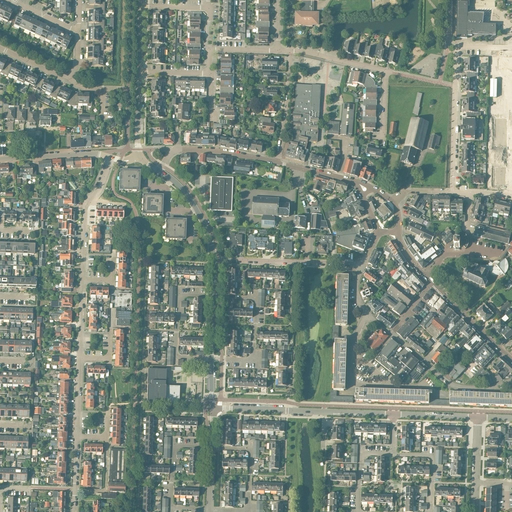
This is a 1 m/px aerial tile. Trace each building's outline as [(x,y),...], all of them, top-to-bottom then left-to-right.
[(99,3),(99,0),(89,0),(89,5),(96,6),(96,9),(104,9),(104,3),(99,3)] [(269,5),(269,0),(259,0),(259,4),(256,4),(256,8),(270,8),(268,8),(268,5),(269,5)] [(318,1),(318,0),(296,0),(296,1),(302,1),(301,12),(302,12),(302,14),(296,14),(296,25),(301,25),(301,27),(312,27),(312,25),(318,25),(318,14),(312,14),(312,13),(313,13),(313,2),(312,2),(312,1),(318,1)] [(460,0),(461,3),(457,3),(456,39),(467,39),(467,37),(471,36),(471,35),(496,36),(496,28),(497,28),(497,25),(496,25),(482,25),(484,14),(483,14),(478,14),(473,14),(467,14),(468,7),(469,7),(469,0),(460,0)] [(270,8),(256,8),(256,11),(259,11),(259,16),(257,16),(259,17),(269,17),(269,11),(268,11),(268,8),(270,8)] [(7,9),(2,20),(8,22),(12,12),(7,9)] [(70,14),(70,9),(59,9),(59,14),(61,14),(61,15),(60,15),(65,18),(65,17),(64,17),(65,14),(70,14)] [(104,15),(104,9),(96,9),(96,12),(89,12),(89,17),(99,18),(99,15),(104,15)] [(153,21),(166,21),(165,21),(165,15),(167,15),(167,12),(160,12),(155,12),(155,15),(153,15),(153,21)] [(190,22),(201,22),(201,16),(200,16),(200,13),(201,13),(188,13),(188,16),(190,16),(190,21),(189,21),(189,22),(190,22)] [(19,28),(24,17),(19,15),(14,25),(19,28)] [(24,30),(29,20),(24,17),(19,28),(24,30)] [(99,21),(99,18),(89,17),(88,23),(95,24),(95,27),(104,27),(104,21),(99,21)] [(269,22),(269,17),(259,17),(259,22),(256,22),(256,25),(269,25),(268,25),(268,22),(269,22)] [(30,32),(34,22),(29,20),(24,30),(30,32)] [(166,21),(153,21),(153,26),(155,27),(155,29),(166,30),(166,27),(165,26),(165,21),(166,21)] [(35,35),(40,24),(34,22),(30,32),(35,35)] [(200,27),(201,22),(190,22),(190,27),(187,27),(187,30),(201,31),(201,30),(199,30),(200,27)] [(40,37),(45,27),(40,24),(35,35),(40,37)] [(269,26),(269,25),(256,25),(256,29),(258,29),(258,34),(257,34),(258,34),(269,34),(269,29),(268,29),(268,26),(269,26)] [(45,40),(50,29),(45,27),(40,37),(45,40)] [(103,33),(104,27),(95,27),(95,30),(88,30),(88,35),(98,36),(99,33),(103,33)] [(50,42),(55,32),(50,29),(45,40),(50,42)] [(166,33),(166,30),(155,29),(155,32),(153,32),(153,38),(166,38),(165,38),(165,33),(166,33)] [(201,31),(187,30),(187,34),(190,34),(190,39),(188,39),(190,39),(200,39),(200,34),(199,34),(199,31),(201,31)] [(55,45),(60,34),(55,32),(50,42),(55,45)] [(61,47),(65,37),(60,34),(55,45),(61,47)] [(268,40),(269,34),(258,34),(258,39),(255,39),(255,43),(269,43),(267,43),(267,40),(268,40)] [(98,39),(98,36),(88,35),(88,41),(95,42),(95,45),(103,45),(103,39),(98,39)] [(65,37),(61,47),(66,50),(71,39),(65,37)] [(166,38),(153,38),(153,44),(154,44),(154,47),(166,47),(166,44),(164,44),(165,38),(166,38)] [(200,45),(200,39),(190,39),(190,44),(187,44),(187,48),(201,48),(199,48),(199,45),(200,45)] [(357,41),(352,39),(350,41),(350,44),(345,43),(343,52),(348,53),(350,54),(350,51),(354,52),(355,52),(356,45),(357,41)] [(378,45),(376,57),(380,58),(379,60),(386,62),(386,60),(386,59),(388,52),(382,51),(383,48),(382,46),(381,46),(382,42),(379,41),(378,45)] [(368,43),(363,42),(362,46),(356,45),(355,52),(354,52),(354,55),(358,56),(360,56),(361,53),(365,54),(367,47),(368,43)] [(376,57),(378,45),(375,44),(373,45),(372,49),(367,47),(365,54),(364,57),(369,58),(371,58),(371,59),(372,56),(376,57)] [(88,48),(87,53),(92,54),(98,54),(100,54),(100,51),(103,51),(103,45),(95,45),(95,48),(88,48)] [(166,50),(166,47),(154,47),(154,50),(153,50),(152,55),(166,56),(164,56),(164,50),(166,50)] [(201,48),(187,48),(187,51),(190,51),(189,56),(188,56),(189,56),(200,57),(200,51),(199,51),(199,48),(201,48)] [(386,59),(390,60),(390,63),(396,64),(399,55),(394,54),(395,51),(394,49),(389,48),(388,52),(386,59)] [(87,53),(87,59),(94,59),(94,60),(94,66),(103,66),(103,60),(104,57),(100,57),(100,54),(98,54),(92,54),(87,53)] [(166,56),(152,55),(152,61),(154,61),(154,64),(158,65),(158,64),(165,65),(165,61),(164,61),(164,56),(166,56)] [(200,62),(200,57),(189,56),(189,62),(187,62),(187,65),(199,65),(199,62),(200,62)] [(221,65),(231,65),(233,65),(231,65),(232,60),(234,60),(234,56),(221,56),(222,56),(222,59),(221,59),(221,65)] [(499,60),(498,69),(511,68),(511,58),(508,58),(508,59),(508,60),(506,60),(506,58),(502,58),(502,59),(502,60),(499,60)] [(4,75),(9,64),(6,63),(6,62),(4,61),(4,60),(1,59),(0,61),(0,70),(1,71),(0,73),(4,75)] [(263,60),(262,71),(275,71),(275,67),(277,67),(277,66),(278,66),(278,64),(277,63),(277,60),(263,60)] [(13,76),(17,66),(15,65),(14,66),(12,64),(11,65),(9,64),(4,75),(7,76),(8,74),(13,76)] [(231,70),(231,65),(221,65),(221,70),(222,70),(222,74),(234,74),(234,70),(231,70)] [(20,82),(25,72),(22,70),(23,69),(20,68),(17,66),(13,76),(18,79),(17,81),(20,82)] [(478,77),(478,67),(475,67),(464,67),(464,72),(469,73),(468,77),(475,77),(478,77)] [(267,81),(267,82),(270,82),(270,83),(271,84),(272,84),(273,83),(274,82),(277,82),(278,75),(268,74),(268,75),(266,75),(266,71),(259,71),(259,75),(263,75),(263,77),(264,78),(264,80),(265,81),(267,81)] [(29,84),(34,74),(31,73),(28,72),(28,73),(25,72),(20,82),(23,84),(24,82),(29,84)] [(358,84),(360,74),(354,72),(354,73),(351,73),(348,84),(352,85),(352,83),(358,84)] [(36,90),(41,79),(38,78),(39,77),(36,76),(37,75),(34,74),(29,84),(34,86),(33,89),(36,90)] [(234,77),(234,74),(222,74),(222,77),(221,77),(221,82),(231,83),(233,83),(233,82),(231,82),(231,77),(234,77)] [(364,87),(373,81),(371,78),(368,77),(368,76),(365,76),(365,75),(360,74),(358,84),(363,85),(364,87)] [(474,87),(475,77),(468,77),(468,81),(464,80),(463,87),(474,87)] [(45,92),(50,82),(47,80),(47,82),(41,79),(36,90),(40,92),(41,89),(45,92)] [(152,88),(165,88),(163,88),(164,83),(165,83),(165,79),(158,79),(154,79),(154,82),(152,82),(152,88)] [(366,95),(376,95),(376,89),(376,86),(375,86),(375,83),(373,81),(364,87),(366,89),(366,95)] [(52,98),(58,87),(55,86),(55,85),(53,84),(53,83),(50,82),(45,92),(50,94),(49,96),(52,98)] [(231,88),(231,83),(221,82),(221,88),(222,88),(221,91),(234,91),(234,88),(231,88)] [(265,89),(265,86),(258,85),(258,89),(262,89),(262,92),(263,92),(263,94),(265,96),(267,96),(269,96),(270,97),(271,98),(272,98),(273,98),(273,96),(277,96),(277,89),(267,89),(265,89)] [(312,86),(296,85),(294,110),(293,110),(292,134),(294,134),(294,136),(293,136),(290,147),(291,147),(291,149),(290,149),(289,150),(287,150),(285,158),(304,162),(307,150),(304,150),(304,148),(306,148),(308,140),(309,140),(309,142),(317,142),(319,112),(320,112),(320,107),(319,106),(321,86),(312,85),(312,86)] [(62,99),(66,89),(63,88),(63,89),(61,87),(60,88),(58,87),(52,98),(56,99),(57,97),(62,99)] [(474,97),(474,87),(463,87),(463,92),(468,93),(468,97),(474,97)] [(165,88),(152,88),(152,94),(153,94),(153,98),(165,98),(165,94),(163,94),(163,88),(165,88)] [(71,106),(74,95),(71,93),(71,92),(69,91),(66,89),(62,99),(66,102),(65,104),(71,106)] [(233,95),(234,91),(221,91),(221,94),(220,94),(220,100),(231,100),(232,100),(231,100),(231,95),(233,95)] [(82,104),(83,93),(80,93),(80,94),(77,94),(77,95),(74,95),(71,106),(77,107),(77,104),(82,104)] [(83,93),(82,104),(88,105),(88,107),(91,107),(92,95),(89,95),(89,94),(86,94),(83,93)] [(376,100),(376,95),(366,95),(366,100),(363,100),(363,103),(375,104),(375,100),(376,100)] [(474,107),(474,97),(468,97),(468,101),(463,100),(463,106),(474,107)] [(165,102),(165,98),(153,98),(153,102),(151,102),(151,108),(164,108),(163,108),(163,102),(165,102)] [(188,121),(188,113),(187,113),(187,106),(184,105),(182,105),(179,105),(179,100),(177,100),(173,100),(172,106),(179,106),(178,113),(181,113),(180,120),(188,121)] [(231,105),(231,100),(220,100),(220,105),(221,105),(221,109),(226,109),(226,108),(233,109),(233,108),(233,105),(231,105)] [(276,113),(277,103),(268,103),(268,106),(265,106),(265,115),(269,115),(269,113),(273,113),(275,113),(276,113)] [(375,107),(375,104),(363,103),(363,107),(366,107),(365,112),(376,112),(376,107),(375,107)] [(14,110),(13,110),(8,110),(8,105),(3,104),(2,119),(7,119),(7,120),(10,120),(10,122),(13,122),(14,121),(13,121),(14,110)] [(352,135),(354,106),(343,105),(341,124),(340,134),(341,134),(340,135),(346,136),(346,134),(352,135)] [(24,112),(19,112),(19,106),(14,106),(13,110),(14,110),(13,121),(14,121),(18,121),(18,122),(20,122),(20,124),(24,124),(24,123),(24,112)] [(474,112),(474,107),(463,106),(463,112),(468,113),(467,117),(481,117),(481,113),(474,112)] [(35,126),(35,114),(29,113),(30,108),(24,108),(24,112),(24,123),(29,123),(31,123),(31,126),(35,126)] [(164,108),(151,108),(151,114),(153,114),(153,118),(157,118),(164,118),(164,113),(163,113),(163,108),(164,108)] [(238,112),(238,109),(233,108),(233,109),(226,108),(226,109),(225,112),(224,117),(227,117),(227,120),(234,120),(234,117),(235,117),(235,112),(238,112)] [(40,115),(40,126),(50,126),(50,115),(57,115),(57,110),(43,110),(43,115),(40,115)] [(376,118),(376,112),(365,112),(365,117),(363,117),(362,121),(375,121),(375,118),(376,118)] [(269,123),(269,119),(265,118),(260,118),(259,127),(263,127),(262,131),(273,133),(274,125),(270,124),(269,123)] [(421,151),(422,150),(428,123),(411,119),(401,163),(413,166),(416,152),(417,150),(421,151)] [(461,132),(462,132),(462,140),(483,141),(483,120),(462,120),(462,128),(461,128),(461,132)] [(374,124),(375,121),(362,121),(362,124),(365,124),(365,129),(365,132),(373,132),(373,130),(375,130),(375,124),(374,124)] [(340,134),(341,124),(340,123),(328,122),(327,134),(339,135),(339,133),(340,134)] [(167,131),(164,131),(164,133),(165,144),(165,145),(172,145),(174,144),(174,143),(173,136),(169,136),(168,136),(167,131)] [(153,144),(165,144),(164,133),(158,133),(159,136),(153,137),(153,144)] [(196,145),(196,137),(190,136),(191,134),(187,134),(187,142),(190,142),(190,145),(196,145)] [(85,148),(85,143),(83,143),(83,138),(81,138),(81,135),(74,136),(74,142),(71,142),(71,149),(85,148)] [(438,146),(440,137),(432,135),(428,149),(434,150),(435,145),(438,146)] [(105,146),(105,140),(103,140),(103,137),(95,138),(95,139),(91,139),(91,147),(105,146)] [(105,146),(111,146),(112,146),(111,137),(107,138),(107,137),(103,137),(103,140),(105,140),(105,146)] [(209,137),(208,146),(215,146),(215,143),(218,143),(218,137),(215,137),(215,138),(209,137)] [(228,149),(230,140),(221,138),(221,140),(219,147),(228,149)] [(228,149),(236,150),(237,141),(230,140),(228,149)] [(260,142),(256,142),(256,140),(255,140),(255,142),(253,142),(251,151),(255,152),(257,152),(260,153),(261,153),(263,144),(260,144),(260,142)] [(381,157),(383,148),(368,145),(366,154),(371,155),(371,153),(374,154),(374,155),(381,157)] [(317,167),(319,158),(312,156),(313,155),(310,154),(308,161),(311,161),(310,165),(317,167)] [(190,157),(190,155),(181,156),(181,164),(191,163),(191,166),(193,166),(193,157),(190,157)] [(215,163),(215,165),(225,166),(225,163),(225,158),(226,158),(226,157),(216,157),(215,163)] [(319,158),(317,167),(323,168),(325,159),(319,158)] [(340,161),(327,158),(326,161),(326,163),(329,163),(328,168),(327,170),(337,173),(340,161)] [(73,169),(81,168),(80,159),(65,160),(66,167),(73,167),(73,169)] [(80,159),(81,168),(91,168),(90,159),(80,159)] [(358,178),(360,168),(361,164),(347,160),(343,173),(358,178)] [(60,161),(52,161),(53,169),(61,169),(60,168),(63,168),(63,161),(60,161)] [(234,165),(233,171),(249,173),(250,169),(252,169),(253,163),(237,161),(236,165),(234,165)] [(42,162),(38,163),(39,173),(45,173),(45,169),(51,168),(50,162),(42,162)] [(17,166),(16,166),(17,179),(22,179),(22,180),(26,179),(26,164),(24,165),(22,166),(20,166),(20,172),(17,172),(17,166)] [(29,166),(29,165),(28,165),(26,164),(26,179),(30,179),(30,178),(36,178),(35,166),(35,171),(32,171),(32,166),(29,166)] [(0,173),(8,173),(8,165),(0,165),(0,173)] [(472,175),(472,168),(462,167),(462,173),(466,173),(466,176),(470,176),(472,175)] [(372,172),(369,171),(369,170),(366,169),(366,170),(363,169),(362,172),(361,171),(359,178),(367,181),(369,180),(370,177),(372,172)] [(140,180),(141,171),(130,170),(130,172),(120,172),(120,177),(121,177),(121,181),(120,180),(120,188),(122,190),(132,190),(136,190),(136,191),(138,191),(139,183),(137,183),(137,180),(140,180)] [(473,176),(473,184),(476,184),(476,185),(480,185),(480,184),(483,184),(483,180),(485,180),(485,176),(485,175),(479,174),(479,176),(473,176)] [(317,176),(315,181),(323,183),(323,186),(321,190),(324,190),(325,187),(327,187),(330,180),(328,180),(328,179),(317,176)] [(224,178),(220,178),(213,178),(212,182),(212,185),(212,192),(211,192),(211,195),(212,195),(212,201),(211,201),(211,205),(212,205),(211,209),(219,209),(219,211),(223,211),(223,209),(231,210),(231,206),(232,206),(232,202),(231,202),(231,196),(232,196),(232,192),(231,192),(232,186),(233,183),(232,183),(232,179),(224,178)] [(59,180),(59,184),(62,184),(61,190),(64,190),(64,192),(64,196),(68,196),(68,199),(75,200),(76,193),(71,193),(71,192),(68,192),(68,190),(68,185),(63,185),(63,181),(59,180)] [(334,190),(336,182),(330,180),(327,187),(326,189),(331,191),(332,189),(334,190)] [(323,183),(316,181),(313,190),(318,191),(320,192),(323,183)] [(346,192),(348,185),(343,184),(340,194),(342,195),(343,194),(344,194),(344,191),(346,192)] [(350,205),(352,204),(360,200),(355,191),(348,195),(350,198),(344,202),(345,204),(346,204),(346,205),(349,205),(350,205)] [(163,205),(163,195),(153,195),(153,196),(143,196),(143,202),(144,202),(144,205),(143,205),(143,212),(145,214),(155,215),(155,214),(159,214),(159,215),(161,215),(161,207),(160,207),(160,205),(163,205)] [(430,197),(430,196),(417,196),(418,196),(417,197),(415,196),(412,201),(423,207),(426,202),(427,202),(427,203),(430,203),(430,197)] [(438,210),(438,196),(437,196),(431,196),(430,196),(430,197),(433,197),(433,210),(438,210)] [(289,217),(289,204),(279,203),(279,199),(254,197),(253,215),(263,215),(262,217),(261,227),(274,228),(275,218),(274,218),(274,216),(289,217)] [(457,201),(458,201),(458,197),(452,197),(451,201),(451,204),(450,205),(450,207),(451,207),(451,210),(452,210),(452,213),(451,212),(451,215),(457,216),(457,213),(457,201)] [(367,200),(373,213),(376,212),(384,221),(393,213),(385,204),(378,211),(372,198),(367,200)] [(475,204),(484,207),(485,203),(488,204),(489,199),(483,198),(482,200),(476,199),(475,204)] [(58,199),(57,207),(67,207),(67,205),(75,205),(75,200),(68,199),(61,199),(58,199)] [(342,205),(343,210),(347,209),(351,217),(356,215),(356,216),(357,215),(359,218),(363,216),(362,214),(364,214),(363,212),(364,211),(359,201),(357,203),(357,202),(352,204),(350,205),(349,205),(346,205),(346,204),(345,204),(342,205)] [(422,210),(423,207),(412,201),(410,206),(412,207),(411,209),(421,215),(423,216),(425,212),(422,210)] [(496,201),(493,211),(493,214),(498,215),(498,212),(501,202),(496,201)] [(335,212),(343,210),(342,205),(327,209),(330,221),(337,219),(335,212)] [(20,209),(19,217),(22,217),(22,222),(25,222),(25,223),(26,224),(28,224),(29,212),(25,212),(25,210),(24,210),(24,208),(20,207),(20,209)] [(10,223),(10,211),(7,211),(6,209),(1,209),(1,216),(4,216),(4,221),(6,221),(6,222),(7,223),(8,223),(9,223),(10,223)] [(19,217),(20,209),(14,209),(14,212),(10,211),(10,223),(11,223),(12,223),(13,223),(14,222),(13,222),(16,222),(16,217),(19,217)] [(419,218),(421,215),(411,209),(408,214),(410,216),(409,218),(422,225),(424,221),(419,218)] [(29,212),(28,224),(29,224),(30,224),(31,223),(32,223),(32,222),(34,223),(34,219),(38,219),(38,210),(33,210),(32,212),(29,212)] [(312,215),(311,230),(320,230),(320,227),(327,228),(326,222),(321,221),(321,215),(312,215)] [(294,217),(293,228),(305,229),(306,218),(294,217)] [(186,229),(186,219),(176,219),(176,221),(166,220),(166,226),(167,226),(167,229),(166,229),(166,236),(168,239),(178,239),(178,238),(182,239),(184,239),(184,231),(183,231),(183,229),(186,229)] [(338,237),(358,235),(359,235),(359,230),(363,228),(365,233),(369,231),(373,230),(371,226),(372,226),(370,221),(359,225),(348,228),(337,231),(338,237)] [(435,235),(429,232),(422,228),(410,223),(407,230),(417,235),(414,240),(418,242),(421,245),(425,239),(431,242),(435,235)] [(508,245),(511,232),(486,226),(485,228),(482,227),(482,226),(480,226),(477,225),(476,227),(475,227),(473,236),(508,245)] [(450,242),(450,241),(454,237),(449,233),(451,232),(447,228),(444,232),(447,235),(444,238),(445,238),(443,241),(446,244),(449,241),(450,241),(450,242)] [(337,237),(338,237),(337,231),(335,231),(337,237),(337,244),(361,254),(362,251),(363,251),(349,246),(337,241),(337,237)] [(242,246),(242,236),(235,235),(235,237),(232,236),(232,240),(231,240),(230,242),(230,245),(230,247),(232,248),(233,248),(235,248),(236,248),(236,245),(238,245),(238,246),(242,246)] [(363,251),(370,236),(369,235),(361,236),(360,237),(357,236),(358,235),(338,237),(337,237),(337,241),(349,246),(363,251)] [(468,240),(467,237),(465,235),(466,236),(464,238),(459,238),(459,237),(458,236),(457,235),(456,235),(456,236),(455,236),(455,237),(454,237),(454,238),(454,239),(455,239),(455,240),(456,242),(455,243),(454,243),(453,244),(453,247),(454,248),(455,249),(453,249),(453,250),(460,250),(460,249),(458,249),(459,248),(460,248),(460,247),(460,246),(464,246),(466,249),(465,249),(467,248),(468,245),(468,242),(468,240)] [(255,251),(256,251),(256,249),(261,249),(262,238),(254,238),(254,236),(253,236),(249,236),(249,243),(250,243),(250,248),(250,250),(252,250),(252,251),(253,251),(253,250),(255,250),(255,251)] [(332,243),(332,237),(321,236),(320,243),(317,243),(317,244),(316,244),(316,253),(317,254),(317,255),(326,255),(327,254),(328,254),(328,251),(332,251),(332,247),(331,247),(331,243),(332,243)] [(413,246),(415,244),(414,241),(412,240),(410,240),(407,236),(403,238),(407,248),(408,248),(407,248),(408,248),(409,249),(408,249),(413,246)] [(262,238),(261,249),(267,249),(266,251),(269,251),(270,252),(270,251),(273,251),(273,244),(274,244),(275,237),(269,237),(269,239),(262,238)] [(437,257),(440,254),(438,251),(435,247),(436,246),(440,242),(436,238),(431,243),(426,241),(423,243),(427,248),(422,252),(415,244),(413,246),(408,249),(414,257),(413,257),(414,257),(415,258),(417,262),(418,263),(422,269),(428,265),(427,264),(432,260),(437,257)] [(393,257),(400,252),(393,240),(387,244),(384,251),(390,254),(387,258),(390,259),(393,257)] [(292,255),(292,243),(285,243),(285,241),(282,241),(281,249),(284,249),(284,255),(292,255)] [(28,245),(28,254),(34,254),(34,251),(37,251),(37,244),(31,244),(30,245),(28,245)] [(370,259),(377,263),(377,262),(375,261),(377,258),(379,259),(381,253),(374,250),(370,259)] [(401,266),(406,262),(400,253),(392,258),(395,263),(398,261),(399,263),(394,266),(397,269),(400,267),(397,270),(399,268),(401,266)] [(503,259),(504,257),(504,255),(499,262),(497,262),(494,262),(492,264),(489,264),(488,266),(479,265),(479,266),(480,266),(479,268),(478,267),(477,267),(473,265),(473,264),(470,271),(468,270),(468,269),(467,269),(465,274),(462,279),(463,279),(466,280),(466,281),(467,281),(467,280),(470,282),(470,283),(471,282),(473,284),(474,285),(474,284),(477,285),(476,286),(477,286),(478,286),(480,287),(480,288),(481,288),(481,287),(485,287),(486,288),(486,287),(488,283),(488,282),(485,278),(488,273),(488,272),(487,272),(489,271),(490,271),(490,272),(491,273),(492,274),(494,275),(497,275),(499,275),(499,276),(501,275),(503,274),(504,275),(505,275),(504,275),(505,273),(506,272),(507,270),(508,269),(508,267),(508,265),(507,264),(507,262),(505,259),(505,258),(504,260),(503,259)] [(374,269),(377,263),(370,259),(368,263),(373,266),(372,268),(374,269)] [(410,277),(414,274),(411,270),(412,270),(406,263),(406,262),(401,266),(399,268),(397,270),(395,267),(393,270),(388,275),(392,278),(396,282),(399,278),(401,276),(406,280),(409,277),(410,277)] [(390,267),(385,271),(388,275),(393,270),(395,267),(393,265),(390,268),(390,267)] [(63,281),(72,281),(73,274),(71,274),(71,270),(63,270),(63,274),(64,274),(64,278),(63,278),(63,281)] [(367,272),(364,277),(370,282),(374,284),(374,285),(378,288),(383,282),(385,279),(382,277),(380,276),(378,279),(367,272)] [(418,293),(426,283),(415,272),(414,274),(410,277),(409,277),(406,280),(405,282),(410,288),(411,286),(418,293)] [(330,399),(330,402),(352,403),(353,397),(336,397),(336,391),(343,391),(344,387),(345,345),(346,345),(346,339),(338,338),(338,325),(348,326),(348,322),(346,322),(346,310),(347,276),(338,275),(337,286),(336,310),(336,325),(333,325),(332,340),(335,340),(334,362),(333,391),(330,390),(330,399)] [(61,281),(61,292),(63,292),(70,292),(71,289),(72,289),(72,281),(63,281),(61,281)] [(395,283),(395,282),(388,291),(386,294),(390,296),(391,298),(393,296),(392,295),(398,288),(399,286),(395,283)] [(391,298),(394,299),(398,303),(400,301),(407,307),(414,298),(395,283),(399,286),(398,288),(392,295),(393,296),(391,298)] [(364,300),(369,297),(369,296),(373,295),(368,284),(364,285),(366,290),(361,292),(364,300)] [(126,294),(118,294),(118,298),(115,298),(115,306),(126,307),(126,305),(130,305),(130,306),(131,306),(131,294),(128,294),(127,294),(126,294)] [(391,298),(390,296),(388,298),(384,295),(381,300),(393,309),(392,310),(393,310),(392,311),(400,316),(402,313),(406,308),(399,303),(398,305),(393,301),(394,299),(391,298)] [(374,314),(383,307),(373,300),(367,305),(374,314)] [(507,302),(500,309),(503,313),(508,309),(511,306),(507,302)] [(448,306),(447,305),(446,304),(443,304),(440,308),(441,310),(441,311),(438,314),(450,324),(449,324),(450,325),(452,326),(459,318),(448,308),(448,306)] [(494,308),(491,304),(488,307),(486,305),(485,306),(484,306),(476,313),(485,322),(492,316),(493,315),(490,312),(494,308)] [(501,319),(493,327),(496,330),(495,331),(497,333),(498,332),(499,334),(507,327),(504,323),(509,319),(507,317),(511,313),(508,309),(503,313),(505,315),(501,319)] [(26,310),(26,321),(32,321),(32,318),(34,318),(34,313),(32,313),(32,310),(26,310)] [(131,320),(131,312),(116,312),(115,319),(116,319),(116,320),(116,326),(129,327),(130,320),(131,320)] [(387,323),(390,319),(381,313),(377,319),(384,324),(386,322),(387,323)] [(450,325),(449,324),(450,324),(438,314),(435,317),(431,313),(420,325),(436,340),(443,332),(445,334),(448,330),(446,329),(450,325)] [(396,333),(403,340),(419,324),(412,317),(396,333)] [(191,324),(191,328),(199,328),(199,325),(200,324),(200,318),(193,318),(193,324),(191,324)] [(384,324),(390,329),(394,323),(390,319),(387,323),(386,322),(384,324)] [(461,320),(453,328),(449,332),(447,335),(451,339),(453,337),(459,331),(465,324),(461,320)] [(475,333),(474,332),(468,327),(465,324),(459,331),(464,336),(454,346),(456,348),(455,349),(457,352),(475,333)] [(508,328),(501,334),(507,340),(511,334),(511,328),(510,330),(508,328)] [(388,336),(381,330),(377,334),(375,332),(365,343),(375,352),(388,336)] [(472,355),(484,342),(476,334),(464,347),(472,355)] [(444,336),(439,342),(441,345),(442,346),(443,346),(448,340),(444,336)] [(411,345),(415,341),(409,337),(406,341),(411,345)] [(393,359),(394,358),(392,355),(400,345),(393,340),(391,340),(380,353),(379,353),(374,359),(391,373),(399,364),(393,359)] [(420,346),(420,345),(415,341),(411,345),(416,350),(417,350),(420,346)] [(25,343),(25,354),(31,354),(31,351),(33,351),(33,346),(31,346),(31,343),(25,343)] [(417,350),(416,350),(417,350),(417,349),(422,354),(422,353),(424,354),(426,351),(420,345),(420,346),(417,350)] [(438,353),(432,360),(436,364),(444,355),(445,356),(449,351),(443,346),(442,346),(441,345),(435,351),(437,353),(438,353)] [(491,352),(484,345),(471,359),(481,368),(482,369),(495,356),(493,354),(494,353),(492,352),(492,351),(491,352)] [(279,361),(287,361),(287,360),(288,360),(288,357),(287,357),(288,354),(285,354),(285,351),(277,351),(276,354),(279,354),(279,361)] [(392,374),(402,382),(419,362),(408,353),(403,359),(400,363),(399,364),(391,373),(392,374)] [(503,369),(508,364),(501,357),(496,362),(497,363),(495,365),(494,364),(491,368),(497,372),(502,367),(503,369)] [(287,362),(287,361),(279,361),(278,367),(276,367),(276,370),(284,370),(285,367),(287,368),(287,365),(288,365),(288,362),(287,362)] [(415,381),(426,369),(427,368),(420,363),(409,376),(415,381)] [(457,366),(455,364),(450,369),(452,371),(450,374),(455,379),(464,369),(459,364),(457,366)] [(511,374),(511,372),(511,367),(508,364),(503,369),(502,367),(497,372),(498,373),(497,374),(502,380),(508,373),(509,373),(511,374)] [(487,373),(482,368),(471,378),(476,383),(479,381),(482,382),(488,377),(486,375),(487,373)] [(166,370),(147,370),(146,403),(179,404),(179,387),(165,387),(166,370)] [(284,373),(284,370),(276,370),(276,373),(278,373),(278,379),(287,380),(287,379),(287,375),(287,373),(284,373)] [(24,374),(24,385),(30,385),(30,382),(32,382),(32,377),(30,377),(30,374),(24,374)] [(493,383),(502,380),(497,374),(491,376),(493,383)] [(287,380),(278,379),(278,386),(275,386),(275,389),(284,389),(284,386),(287,386),(287,384),(287,380)] [(354,395),(354,398),(356,398),(356,401),(392,403),(425,404),(428,404),(428,406),(429,406),(450,406),(450,404),(511,406),(511,396),(455,394),(455,392),(451,392),(450,392),(450,394),(450,400),(432,400),(432,394),(432,392),(429,392),(426,392),(425,394),(356,391),(356,394),(355,394),(355,395),(354,395)] [(23,407),(22,418),(28,418),(29,415),(31,415),(31,410),(29,410),(29,407),(23,407)] [(274,423),(273,432),(284,432),(284,424),(278,423),(278,422),(274,422),(274,423)] [(333,434),(341,434),(341,428),(344,428),(344,425),(336,425),(335,428),(333,428),(333,430),(332,430),(332,433),(333,433),(333,434)] [(341,441),(341,434),(333,434),(333,435),(332,435),(332,438),(333,438),(332,441),(335,441),(335,443),(343,444),(343,441),(341,441)] [(497,446),(497,438),(498,438),(498,435),(490,434),(490,438),(488,438),(488,446),(490,446),(497,446)] [(22,438),(21,449),(27,449),(27,446),(29,447),(30,441),(28,441),(28,438),(22,438)] [(269,450),(279,451),(279,444),(275,444),(276,442),(269,442),(269,450)] [(343,447),(343,444),(335,443),(335,446),(332,446),(332,449),(332,452),(332,453),(341,453),(341,447),(343,447)] [(488,449),(487,457),(490,457),(496,458),(496,450),(498,450),(498,449),(500,449),(500,446),(498,446),(497,446),(490,446),(490,449),(488,449)] [(340,459),(341,453),(332,453),(331,457),(332,457),(332,459),(334,459),(334,462),(343,463),(343,459),(340,459)] [(498,458),(496,458),(490,457),(490,461),(487,461),(487,469),(496,469),(496,461),(498,461),(498,458)] [(21,471),(20,482),(26,482),(26,479),(28,479),(28,474),(26,474),(27,471),(21,471)] [(101,499),(116,499),(116,492),(124,493),(125,484),(108,483),(108,492),(108,494),(101,494),(101,499)] [(494,511),(495,489),(486,489),(485,511),(494,511)] [(274,511),(282,511),(283,511),(283,507),(282,507),(283,505),(280,505),(280,502),(271,502),(271,505),(274,505),(274,511)]
